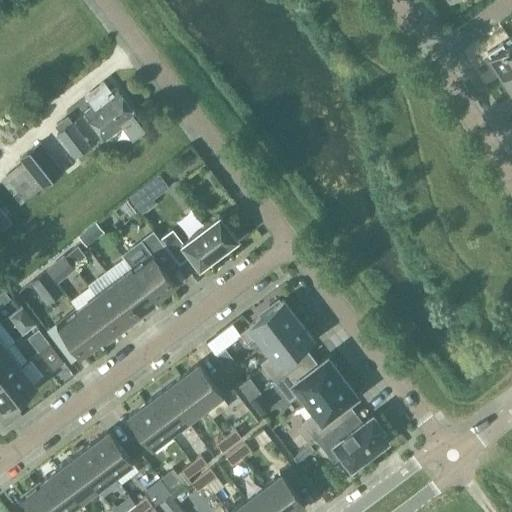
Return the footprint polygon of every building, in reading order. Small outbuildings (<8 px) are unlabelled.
[(502,43),(487,53),(502,77),(511,70),(511,34),(509,37),(511,41),(511,42),(505,47),(502,43)] [(511,70),(502,77),(511,91),(511,70)] [(134,118),(137,116),(116,89),(111,93),(103,82),(86,95),(94,106),(84,113),(105,140),(122,127),(131,138),(143,129),(134,118)] [(56,133),(75,157),(91,145),(71,121),(56,133)] [(62,171),(40,142),(20,158),(22,161),(42,187),(62,171)] [(42,187),(22,161),(1,179),(20,202),(42,187)] [(159,173),(129,196),(142,213),(156,202),(153,198),(169,186),(159,173)] [(0,208),(0,227),(2,231),(12,223),(0,208)] [(172,230),(162,238),(180,262),(189,255),(199,267),(237,239),(219,215),(182,243),(172,230)] [(102,233),(94,223),(79,235),(87,245),(102,233)] [(148,255),(132,267),(157,302),(158,301),(157,299),(175,286),(157,261),(170,251),(153,229),(138,241),(148,255)] [(78,247),(65,257),(73,267),(86,257),(78,247)] [(63,255),(46,268),(55,279),(72,265),(63,255)] [(132,267),(113,281),(138,313),(155,300),(156,302),(157,302),(132,267)] [(63,291),(61,289),(47,270),(34,280),(49,301),(63,291)] [(113,281),(95,295),(119,327),(138,313),(113,281)] [(0,306),(10,299),(4,291),(0,294),(0,306)] [(95,295),(76,309),(102,343),(103,342),(102,340),(119,327),(95,295)] [(254,336),(262,347),(264,345),(298,318),(283,299),(280,301),(278,299),(269,305),(272,308),(239,333),(246,342),(254,336)] [(33,323),(21,308),(10,316),(22,332),(33,323)] [(76,309),(58,323),(82,355),(100,341),(102,343),(76,309)] [(298,318),(264,345),(271,354),(260,362),(275,381),(298,363),(291,354),(313,338),(298,318)] [(29,337),(40,350),(49,342),(39,329),(29,337)] [(49,342),(40,350),(54,369),(63,361),(49,342)] [(238,364),(225,347),(215,355),(228,371),(238,364)] [(0,352),(0,382),(20,366),(5,348),(0,352)] [(298,394),(305,403),(342,376),(327,356),(305,373),(298,363),(275,381),(289,400),(298,394)] [(181,376),(204,407),(222,393),(199,363),(181,376)] [(0,382),(0,406),(3,410),(35,385),(20,366),(0,382)] [(163,389),(186,420),(204,407),(181,376),(163,389)] [(316,441),(318,439),(342,421),(335,411),(356,395),(342,376),(305,403),(313,413),(301,422),(316,441)] [(163,389),(146,402),(169,433),(186,420),(163,389)] [(270,406),(260,393),(250,401),(260,414),(270,406)] [(128,416),(151,446),(169,433),(146,402),(128,416)] [(342,421),(318,439),(333,460),(341,454),(351,467),(357,462),(359,465),(369,457),(367,454),(386,440),(379,430),(382,428),(372,415),(352,430),(351,429),(349,430),(342,421)] [(226,436),(231,443),(241,436),(235,429),(226,436)] [(91,444),(114,474),(132,461),(109,430),(91,444)] [(226,436),(216,443),(222,451),(231,443),(226,436)] [(245,442),(235,449),(241,456),(251,449),(245,442)] [(91,444),(73,457),(97,487),(114,474),(91,444)] [(235,449),(226,456),(232,463),(241,456),(235,449)] [(200,455),(191,462),(197,470),(206,462),(200,455)] [(73,457),(56,470),(79,500),(97,487),(73,457)] [(191,462),(181,469),(187,477),(197,470),(191,462)] [(210,468),(201,475),(206,483),(216,476),(210,468)] [(39,483),(61,511),(63,511),(79,500),(56,470),(39,483)] [(281,473),(264,486),(284,511),(292,511),(304,503),(281,473)] [(201,475),(191,482),(197,490),(206,483),(201,475)] [(21,496),(32,511),(61,511),(39,483),(21,496)] [(284,511),(264,486),(247,499),(257,511),(284,511)] [(163,487),(154,494),(159,501),(169,494),(163,487)] [(145,496),(136,503),(141,511),(151,504),(145,496)] [(230,511),(229,511),(257,511),(247,499),(230,511)] [(136,503),(127,510),(127,511),(140,511),(141,511),(136,503)]
